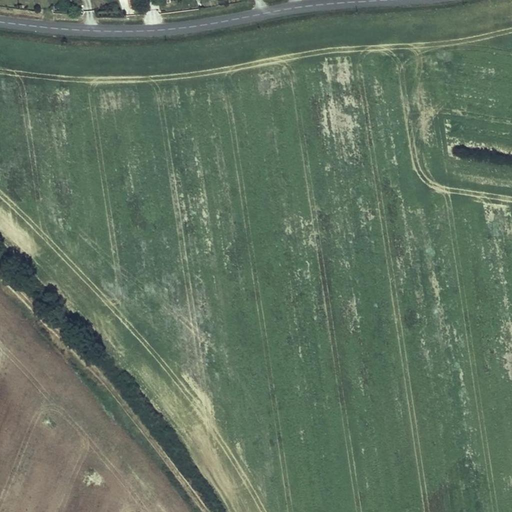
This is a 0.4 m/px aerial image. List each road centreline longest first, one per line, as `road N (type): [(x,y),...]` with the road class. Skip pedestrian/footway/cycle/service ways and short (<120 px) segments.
road 1 (tertiary): [(0,21),(169,29),(378,0)]
road 2 (track): [(204,511),(107,382),(0,270)]
